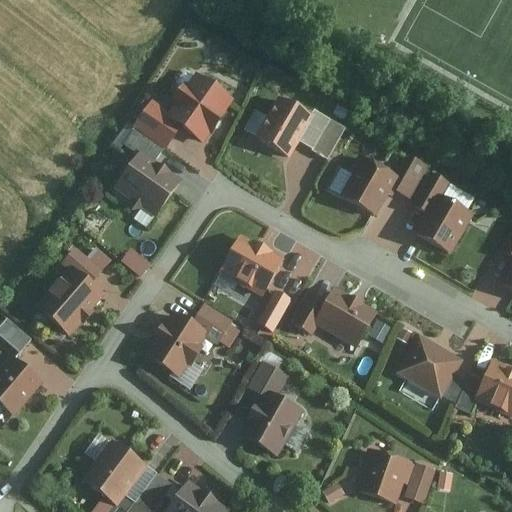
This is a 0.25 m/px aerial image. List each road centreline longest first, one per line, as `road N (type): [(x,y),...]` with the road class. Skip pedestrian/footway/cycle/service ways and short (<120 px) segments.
road 1 (residential): [(103,367),(223,191),(511,336)]
road 2 (residential): [(103,367),(291,511)]
road 3 (residential): [(0,505),(103,367)]
